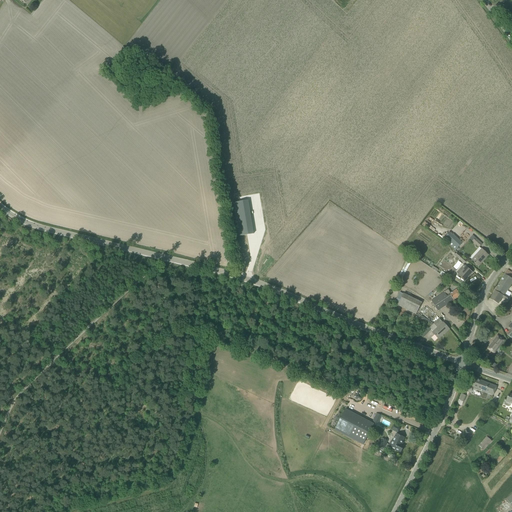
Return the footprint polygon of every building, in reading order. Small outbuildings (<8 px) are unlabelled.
[(233,203),(239,236),(254,234),(248,200),(233,203)] [(446,242),(449,245),(454,250),(455,251),(462,243),(457,238),(453,234),(446,242)] [(470,239),(479,247),(482,244),(472,236),(470,239)] [(472,260),(475,262),(478,266),(488,255),(482,249),(472,260)] [(455,255),(464,264),(467,261),(458,252),(457,252),(455,255)] [(472,272),(468,269),(466,267),(462,271),(460,269),(456,273),(459,275),(458,275),(461,277),(465,281),(472,272)] [(505,294),(511,283),(511,272),(507,270),(490,299),(498,304),(502,298),(507,301),(509,297),(505,294)] [(437,311),(461,296),(458,292),(457,290),(451,293),(448,289),(444,292),(431,301),(435,307),(437,311)] [(416,315),(422,302),(404,294),(400,302),(398,305),(397,306),(416,315)] [(433,324),(437,327),(443,322),(439,319),(435,323),(433,324)] [(433,332),(438,339),(449,329),(443,323),(433,332)] [(487,349),(494,354),(504,340),(498,335),(487,349)] [(478,391),(481,392),(482,390),(493,395),(495,391),(497,386),(472,377),(467,389),(472,390),(473,387),(479,389),(478,391)] [(505,400),(503,405),(508,407),(510,406),(511,403),(511,394),(509,394),(506,400),(505,400)] [(343,414),(334,430),(363,445),(371,429),(343,414)] [(392,430),(398,433),(400,427),(394,424),(392,430)] [(460,438),(464,441),(465,442),(471,433),(466,429),(460,438)] [(395,450),(400,453),(404,446),(402,445),(403,443),(402,442),(404,438),(396,434),(392,443),(391,442),(389,445),(396,448),(395,450)] [(478,446),(484,451),(492,441),(487,437),(478,446)] [(379,445),(380,446),(384,448),(388,441),(383,439),(382,439),(379,445)]
